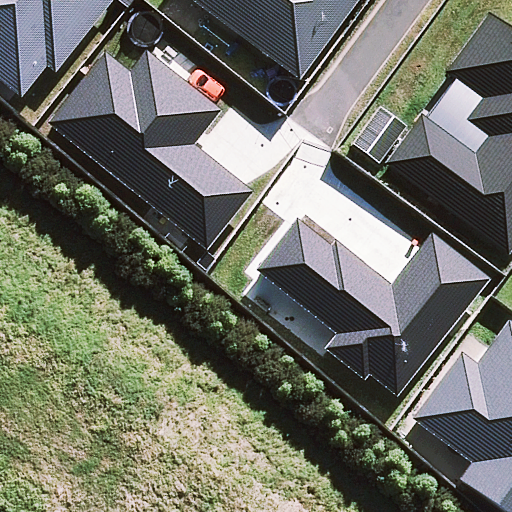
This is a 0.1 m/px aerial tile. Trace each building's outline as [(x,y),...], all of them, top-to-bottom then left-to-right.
[(0,0),(0,90),(21,107),(107,0),(0,0)] [(358,0),(189,0),(292,83),(358,0)] [(442,74),(478,102),(462,122),(481,136),(468,153),(419,115),(382,164),(504,259),(511,248),(511,42),(483,21),(442,74)] [(220,112),(144,52),(126,74),(101,54),(44,125),(203,253),(251,193),(192,146),(220,112)] [(511,511),(511,324),(507,320),(473,364),(460,354),(397,436),(496,511),(511,511)]
